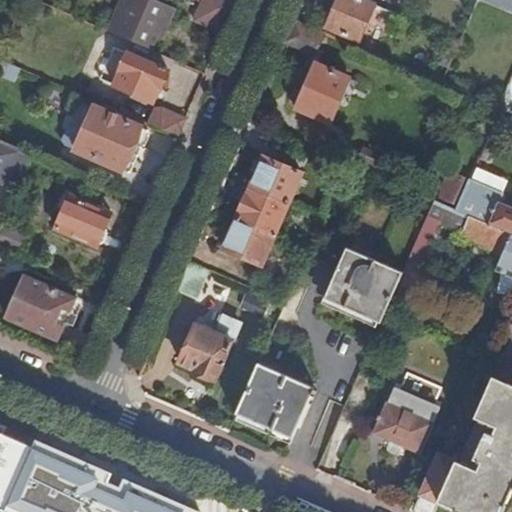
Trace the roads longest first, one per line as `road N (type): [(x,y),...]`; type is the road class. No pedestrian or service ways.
road 1 (residential): [(95,406),(274,0)]
road 2 (tertiary): [(95,406),(335,511)]
